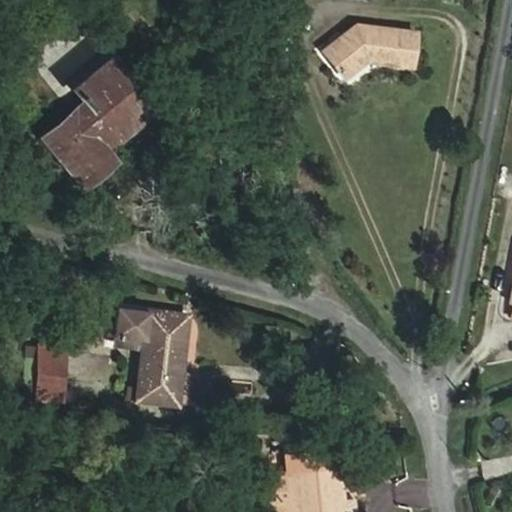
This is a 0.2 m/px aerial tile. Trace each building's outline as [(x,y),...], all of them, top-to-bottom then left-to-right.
[(79,36),(91,25),(83,16),(71,26),(79,36)] [(410,66),(414,31),(354,24),(321,50),(342,77),(364,60),(410,66)] [(83,100),(121,69),(112,58),(74,89),(83,100)] [(105,150),(155,109),(121,69),(83,100),(40,137),(81,186),(113,160),(105,150)] [(179,373),(186,314),(148,309),(148,311),(114,306),(110,336),(142,339),(136,389),(124,388),(123,398),(175,405),(176,400),(179,373)] [(34,399),(37,345),(26,344),(23,398),(34,399)] [(60,401),(63,347),(37,345),(34,399),(60,401)] [(188,402),(191,374),(179,373),(176,400),(188,402)] [(338,466),(336,449),(282,455),(284,472),(338,466)] [(354,511),(352,498),(342,500),(338,466),(284,472),(270,473),(273,503),(265,504),(265,511),(354,511)]
